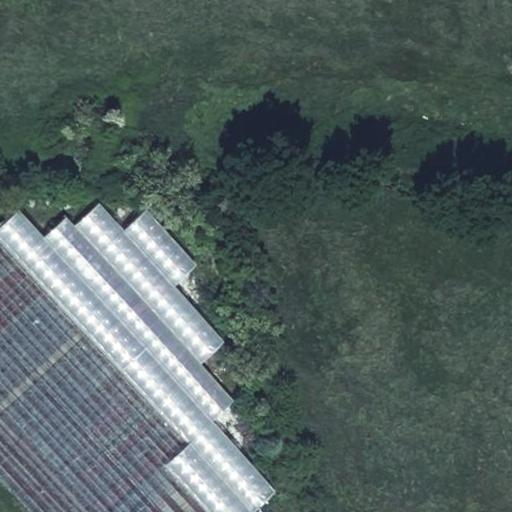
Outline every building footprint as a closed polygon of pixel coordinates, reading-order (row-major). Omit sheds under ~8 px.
[(96,205),(74,226),(202,366),(226,343),(175,289),(122,232),(96,205)] [(14,210),(0,224),(0,244),(189,444),(251,511),(258,511),(259,511),(276,492),(214,425),(41,239),(14,210)] [(175,289),(197,266),(145,211),(122,232),(175,289)] [(66,217),(41,239),(214,425),(235,402),(202,366),(74,226),(66,217)] [(189,444),(0,244),(0,481),(28,511),(204,511),(164,467),(189,444)] [(251,511),(189,444),(164,467),(204,511),(251,511)]
